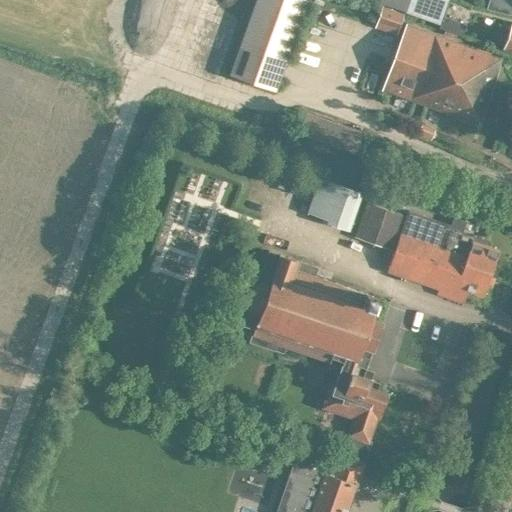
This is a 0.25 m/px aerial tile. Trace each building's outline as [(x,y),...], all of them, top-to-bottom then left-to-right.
[(254,0),(229,74),(275,90),(307,0),(254,0)] [(445,0),(371,0),(406,12),(437,22),(445,0)] [(470,20),(473,9),(452,4),(449,15),(470,20)] [(317,13),(309,36),(325,42),(333,19),(317,13)] [(442,28),(465,36),(469,25),(446,17),(442,28)] [(502,47),(511,50),(511,21),(502,47)] [(407,97),(408,98),(477,123),(502,55),(406,23),(382,88),(407,97)] [(291,131),(355,153),(363,128),(300,105),(291,131)] [(324,216),(322,219),(350,229),(363,192),(320,175),(308,211),(324,216)] [(439,287),(438,289),(437,295),(463,303),(467,289),(482,294),(498,246),(484,241),(484,239),(460,232),(464,218),(453,214),(450,223),(407,208),(406,214),(365,199),(353,236),(394,249),(387,269),(439,287)] [(376,295),(299,269),(302,261),(266,249),(261,267),(259,266),(256,276),(243,282),(238,298),(244,310),(239,327),(237,326),(237,328),(251,332),(248,339),(280,350),(282,344),(339,364),(333,382),(349,388),(350,383),(356,385),(360,375),(361,375),(363,370),(365,370),(382,321),(370,317),(373,309),(374,310),(375,307),(372,306),(376,295)] [(347,433),(369,440),(386,392),(376,389),(378,381),(361,375),(360,375),(356,385),(350,383),(349,388),(333,382),(325,407),(353,416),(347,433)] [(354,483),(362,460),(340,451),(335,463),(326,460),(292,448),(287,461),(292,463),(275,511),(345,511),(356,483),(354,483)] [(237,481),(273,492),(280,466),(245,455),(237,481)]
